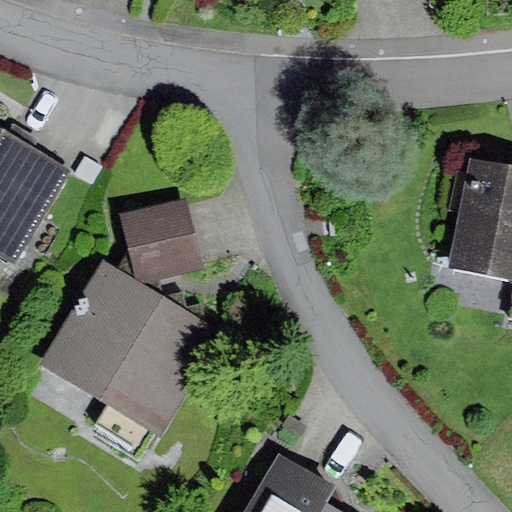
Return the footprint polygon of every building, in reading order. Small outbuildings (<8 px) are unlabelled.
[(73,173),(0,127),(0,257),(14,266),(73,173)] [(511,168),(470,161),(449,268),(511,279),(511,168)] [(188,201),(121,216),(136,283),(203,268),(188,201)] [(136,283),(101,262),(41,366),(164,437),(224,333),(136,283)] [(325,511),(330,504),(339,489),(281,455),(247,511),(325,511)]
